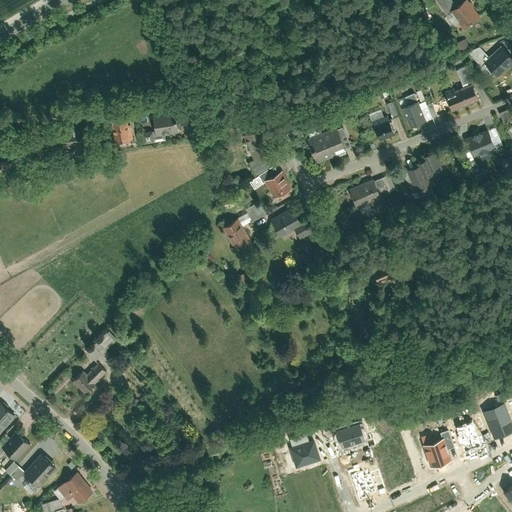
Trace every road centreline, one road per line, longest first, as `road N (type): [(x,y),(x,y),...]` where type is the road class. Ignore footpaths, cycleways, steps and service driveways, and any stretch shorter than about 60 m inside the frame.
road 1 (residential): [(0,126),(243,85),(303,187),(511,102)]
road 2 (residential): [(125,511),(108,474),(0,371)]
